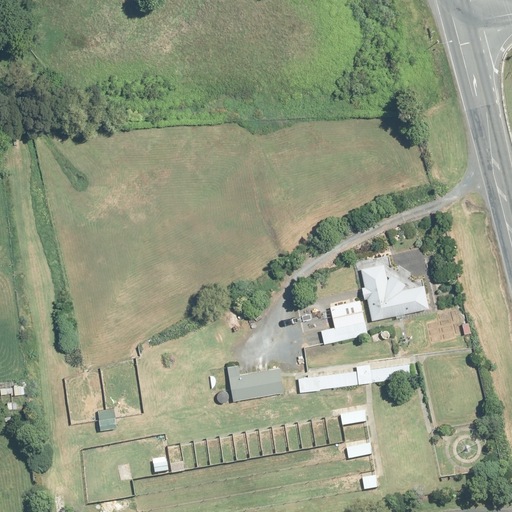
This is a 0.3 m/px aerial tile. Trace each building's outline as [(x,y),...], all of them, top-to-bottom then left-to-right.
[(387,266),(363,270),(366,286),(361,287),(363,301),(368,300),(371,323),(432,312),(427,285),(407,289),(409,284),(394,275),(390,281),(387,266)] [(369,338),(364,302),(329,306),(331,327),(320,329),(322,344),(369,338)] [(471,322),(463,323),(464,333),(472,332),(471,322)] [(282,389),(278,365),(240,371),(238,361),(224,364),(230,398),(282,389)] [(354,371),(297,377),(298,392),(323,390),(322,387),(406,380),(405,365),(370,369),(369,363),(354,365),(354,371)] [(17,411),(17,399),(7,399),(7,411),(17,411)] [(113,409),(95,410),(96,429),(114,428),(113,409)] [(365,410),(339,411),(339,422),(365,421),(365,410)] [(369,441),(345,445),(347,456),(371,452),(369,441)] [(127,462),(114,463),(116,480),(129,478),(127,462)] [(377,473),(361,474),(362,488),(379,486),(377,473)]
